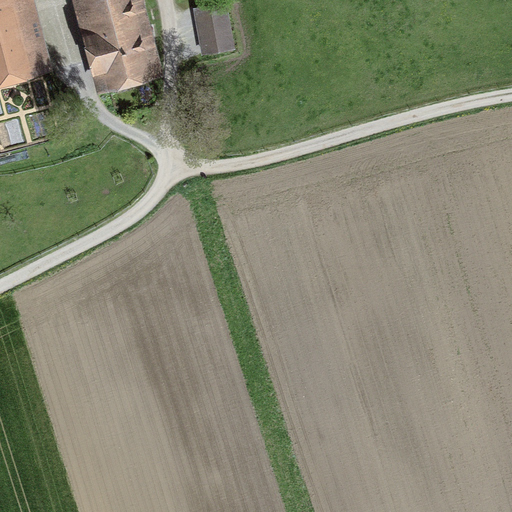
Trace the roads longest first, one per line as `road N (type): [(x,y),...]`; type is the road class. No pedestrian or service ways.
road 1 (track): [(0,289),(116,227),(152,198),(167,173),(275,156),(511,94)]
road 2 (track): [(53,7),(82,92),(152,145),(167,173)]
